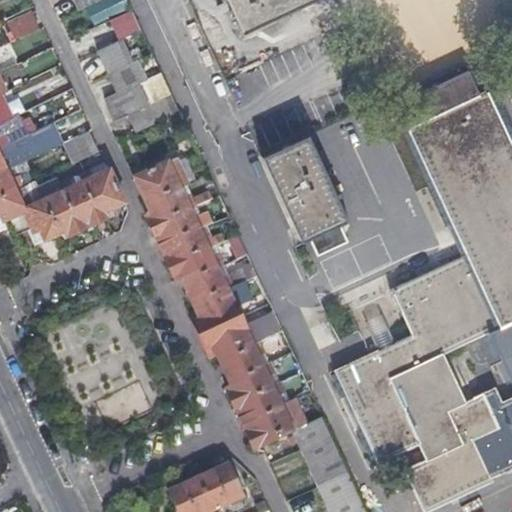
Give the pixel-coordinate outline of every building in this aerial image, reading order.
[(75,0),(81,12),(106,0),(75,0)] [(90,31),(134,10),(128,0),(106,0),(81,12),(90,31)] [(230,0),(250,42),(340,0),(230,0)] [(29,8),(3,20),(12,39),(38,27),(29,8)] [(102,46),(142,27),(135,14),(95,32),(102,46)] [(154,54),(144,33),(122,44),(132,64),(154,54)] [(110,74),(119,92),(163,72),(154,54),(132,64),(110,74)] [(119,92),(128,113),(172,92),(163,72),(119,92)] [(469,410),(447,361),(492,340),(509,376),(511,374),(511,138),(482,73),(401,110),(470,261),(394,296),(415,342),(338,377),(384,477),(426,458),(433,472),(411,483),(423,511),(457,511),(499,492),(497,490),(511,482),(511,408),(507,411),(500,396),(469,410)] [(137,134),(181,113),(172,92),(128,113),(116,118),(126,139),(137,134)] [(0,230),(12,225),(17,236),(33,228),(36,234),(42,231),(46,239),(65,229),(68,234),(109,214),(107,209),(126,200),(111,169),(95,177),(92,170),(81,175),(84,182),(76,185),(72,179),(61,184),(64,190),(55,194),(53,188),(38,194),(41,201),(34,204),(28,193),(30,184),(25,186),(20,176),(14,179),(9,170),(16,166),(10,154),(4,158),(0,150),(0,148),(6,146),(1,135),(0,135),(0,97),(2,96),(0,93),(0,230)] [(146,152),(190,131),(181,113),(137,134),(146,152)] [(69,159),(96,148),(89,130),(62,141),(69,159)] [(307,250),(354,229),(315,144),(269,165),(307,250)] [(202,231),(204,229),(207,228),(203,218),(197,220),(192,210),(198,207),(194,199),(188,202),(182,189),(188,186),(184,178),(178,181),(170,163),(135,179),(151,215),(147,217),(176,284),(181,281),(196,313),(191,315),(198,329),(239,310),(238,308),(243,305),(240,298),(234,300),(230,293),(237,289),(233,281),(226,284),(221,272),(227,269),(223,260),(217,263),(211,251),(217,248),(213,238),(207,241),(202,231)] [(109,305),(44,332),(80,416),(98,409),(106,427),(152,407),(109,305)] [(198,329),(206,347),(246,328),(239,310),(198,329)] [(278,395),(282,394),(285,392),(280,382),(274,385),(269,375),(275,372),(271,363),(265,366),(260,357),(266,354),(263,344),(256,348),(251,338),(256,335),(253,328),(248,331),(246,328),(206,347),(211,358),(216,357),(230,387),(226,389),(255,450),(277,439),(274,436),(293,427),(288,414),(294,411),(290,402),(283,406),(278,395)] [(297,430),(304,446),(331,433),(323,418),(297,430)] [(313,464),(339,452),(331,433),(304,446),(313,464)] [(313,464),(322,485),(349,472),(339,452),(313,464)] [(169,492),(176,508),(177,511),(207,511),(241,497),(227,465),(169,492)] [(322,485),(330,502),(357,490),(349,472),(322,485)] [(330,502),(334,511),(367,511),(357,490),(330,502)]
